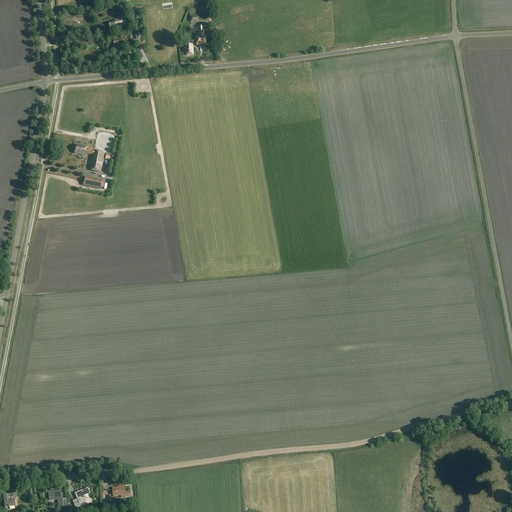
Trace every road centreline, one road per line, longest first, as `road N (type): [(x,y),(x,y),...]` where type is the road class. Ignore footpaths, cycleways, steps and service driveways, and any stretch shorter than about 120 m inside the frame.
road 1 (unclassified): [(45,81),(455,37)]
road 2 (track): [(137,471),(352,444),(511,401)]
road 3 (unknown): [(47,0),(51,89),(0,366)]
road 4 (unclassified): [(511,346),(455,37)]
road 5 (unclassified): [(0,331),(45,81)]
road 6 (unclassified): [(0,483),(137,471)]
